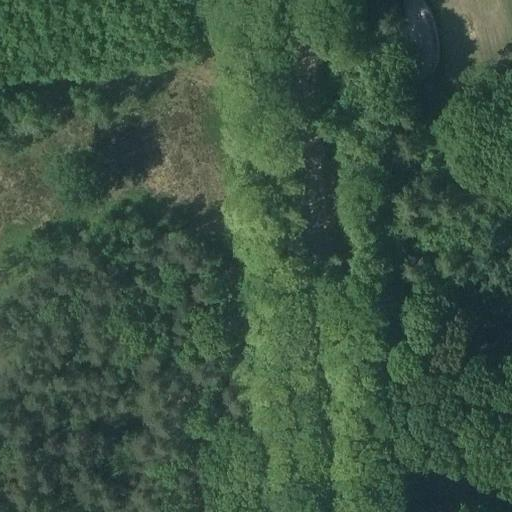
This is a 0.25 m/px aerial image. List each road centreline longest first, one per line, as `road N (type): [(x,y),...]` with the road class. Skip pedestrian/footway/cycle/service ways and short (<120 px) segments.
road 1 (tertiary): [(334,511),(283,0)]
road 2 (track): [(286,39),(397,46),(412,25)]
